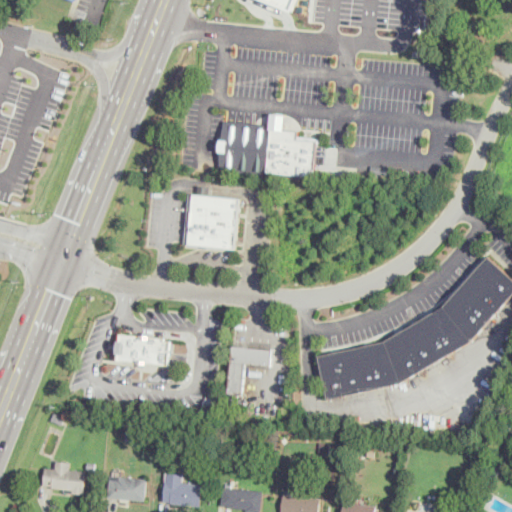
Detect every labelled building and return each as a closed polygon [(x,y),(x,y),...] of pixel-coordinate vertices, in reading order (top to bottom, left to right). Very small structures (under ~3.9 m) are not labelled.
[(297,0),(293,10),(266,0),(297,0)] [(285,116),(283,130),(300,131),(299,140),(319,141),(319,147),(326,148),(325,165),(317,164),(315,177),(268,173),(268,176),(220,171),(222,154),(220,154),(221,138),(223,138),(225,121),(272,125),(274,115),(285,116)] [(398,167),(397,174),(372,171),(373,164),(398,167)] [(211,196),(241,199),(236,249),(186,244),(191,194),(199,195),(200,186),(212,187),(211,196)] [(511,276),(511,296),(473,339),(404,381),(330,397),(320,355),(387,342),(444,307),(492,257),(511,276)] [(121,333),(119,359),(169,363),(171,340),(165,340),(166,337),(121,333)] [(234,345),(272,349),(271,364),(246,361),(242,391),(230,390),(234,345)] [(84,492),(87,471),(71,469),(72,460),(57,458),(56,468),(46,467),(44,488),(84,492)] [(185,482),(185,473),(168,471),(165,501),(201,505),(204,484),(185,482)] [(108,497),(146,499),(147,478),(111,474),(108,497)] [(263,489),(223,485),(222,504),(262,508),(263,489)] [(319,511),(321,496),(284,493),(282,511),(319,511)] [(375,511),(377,505),(345,500),(343,511),(375,511)]
